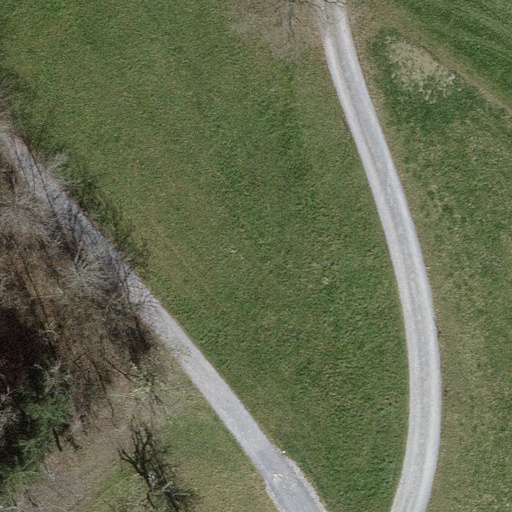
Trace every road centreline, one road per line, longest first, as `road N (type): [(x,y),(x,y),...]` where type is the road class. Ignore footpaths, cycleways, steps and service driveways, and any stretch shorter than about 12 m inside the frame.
road 1 (track): [(411,511),(427,365),(330,0)]
road 2 (track): [(297,511),(260,448),(0,135)]
